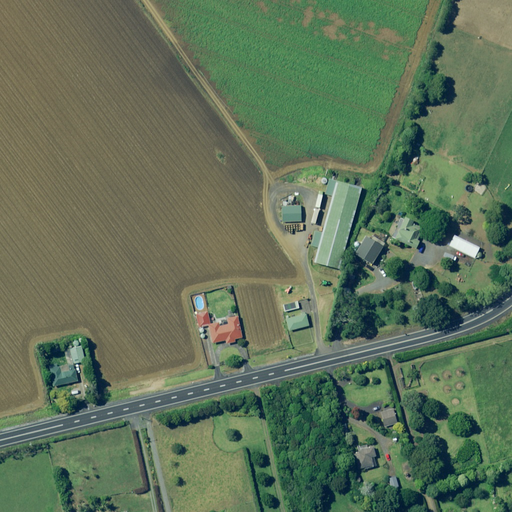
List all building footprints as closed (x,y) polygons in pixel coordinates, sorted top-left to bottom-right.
[(318,248),(314,263),(339,269),(350,228),(361,189),(336,182),(329,180),(325,194),(332,196),(322,233),(315,231),(311,246),(318,248)] [(301,222),(301,206),(282,207),(283,222),(301,222)] [(414,223),(401,217),(397,226),(393,224),(387,236),(416,249),(419,241),(417,240),(423,227),(414,223)] [(383,247),(366,237),(355,255),(372,265),(383,247)] [(299,308),(297,302),(283,306),(284,312),(299,308)] [(237,316),(227,319),(228,325),(220,326),(219,323),(212,324),(209,311),(196,314),(199,328),(209,326),(212,344),(226,341),(226,344),(235,342),(234,340),(242,338),(237,316)] [(308,326),(305,315),(286,320),(289,331),(308,326)] [(74,365),(86,362),(84,352),(70,352),(73,365),(74,365)] [(54,388),(78,382),(76,370),(75,371),(74,366),(69,367),(70,371),(61,373),(60,368),(56,369),(50,370),(54,388)] [(398,423),(394,409),(381,413),(385,427),(398,423)] [(349,432),(346,424),(340,426),(343,434),(349,432)] [(376,459),(373,447),(353,453),(358,470),(364,468),(365,469),(376,466),(374,459),(376,459)] [(399,487),(395,476),(388,478),(392,489),(399,487)]
